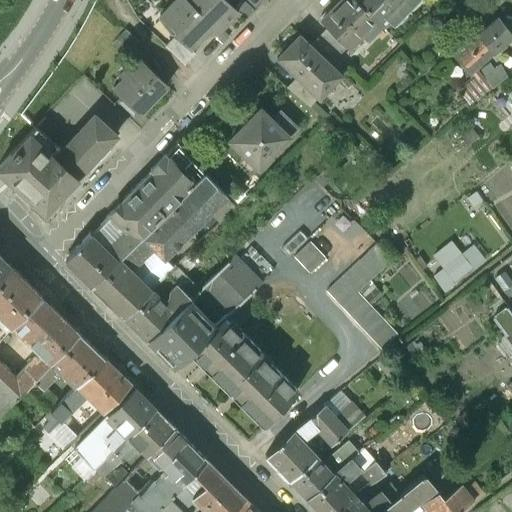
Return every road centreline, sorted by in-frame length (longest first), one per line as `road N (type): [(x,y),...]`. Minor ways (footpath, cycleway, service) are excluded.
road 1 (tertiary): [(286,511),(35,251)]
road 2 (residential): [(35,251),(159,121)]
road 3 (residential): [(191,86),(279,0)]
